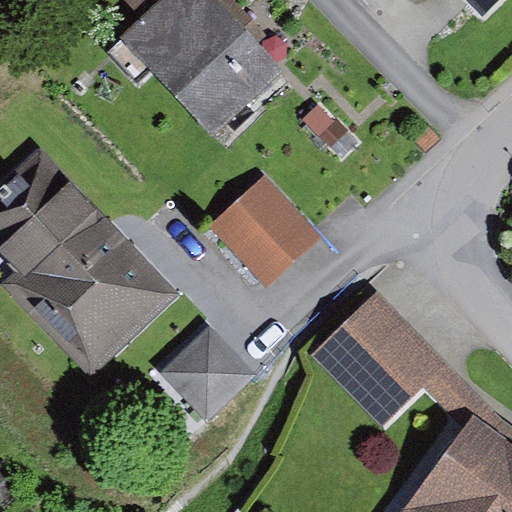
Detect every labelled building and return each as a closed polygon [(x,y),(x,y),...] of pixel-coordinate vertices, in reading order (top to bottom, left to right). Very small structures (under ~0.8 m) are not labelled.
[(163,0),(141,20),(119,41),(212,141),(287,73),(262,45),(270,38),(234,0),(163,0)] [(122,0),(141,20),(163,0),(122,0)] [(465,0),(482,17),(499,0),(465,0)] [(321,103),(304,119),(330,147),(347,130),(321,103)] [(42,149),(0,188),(0,252),(18,271),(3,285),(95,380),(183,294),(42,149)] [(261,181),(207,227),(258,287),(312,242),(261,181)] [(441,363),(376,295),(309,358),(374,426),(419,384),(441,363)] [(208,327),(160,371),(204,420),(253,377),(208,327)] [(511,428),(501,420),(441,363),(419,384),(467,427),(475,416),(511,443),(511,428)] [(511,511),(511,443),(475,416),(467,427),(404,511),(511,511)] [(0,470),(0,506),(1,508),(19,489),(0,470)]
